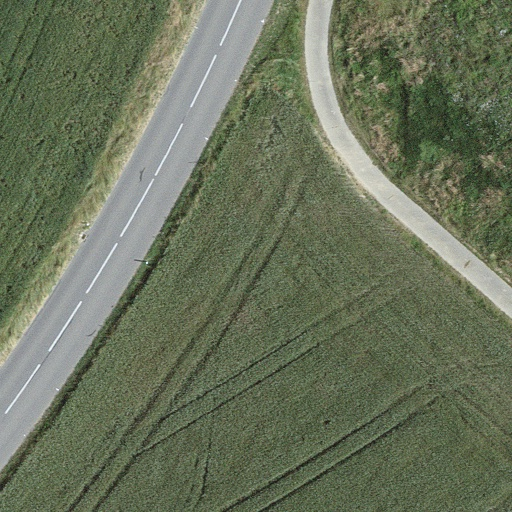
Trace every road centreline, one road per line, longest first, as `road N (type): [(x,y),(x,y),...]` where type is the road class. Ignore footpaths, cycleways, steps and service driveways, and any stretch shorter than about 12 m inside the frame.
road 1 (tertiary): [(0,425),(165,173),(244,0)]
road 2 (track): [(330,0),(320,46),(326,93),(348,153),(391,202),(511,307)]
